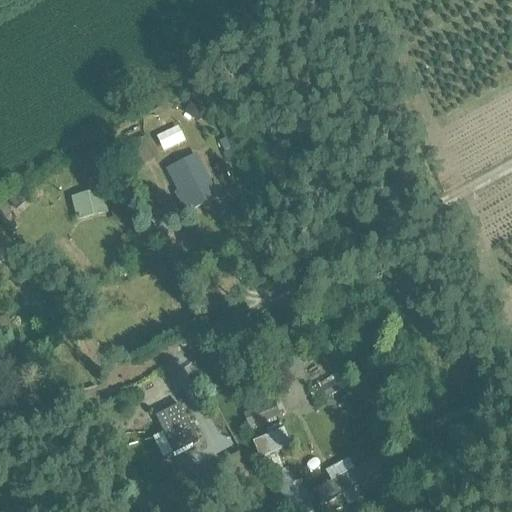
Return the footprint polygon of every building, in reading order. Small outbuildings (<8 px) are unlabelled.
[(192,102),(184,114),(198,123),(206,111),(192,102)] [(178,126),(156,137),(163,151),(185,140),(178,126)] [(130,156),(125,158),(129,167),(142,160),(145,166),(157,160),(145,138),(126,148),(130,156)] [(175,195),(185,215),(218,199),(197,155),(167,170),(178,193),(175,195)] [(98,179),(86,182),(88,194),(70,199),(76,222),(109,214),(103,190),(101,191),(98,179)] [(8,202),(16,211),(27,202),(19,193),(8,202)] [(2,202),(0,202),(0,219),(11,238),(15,235),(12,230),(16,228),(2,202)] [(124,203),(110,206),(114,224),(129,220),(124,203)] [(7,316),(0,318),(0,337),(12,334),(7,316)] [(320,389),(318,390),(322,397),(314,401),(318,410),(333,402),(330,398),(348,390),(342,378),(340,379),(338,375),(318,386),(320,389)] [(246,414),(252,429),(281,418),(274,402),(246,414)] [(468,405),(425,429),(438,454),(481,429),(468,405)] [(193,447),(198,444),(180,407),(159,418),(166,433),(177,454),(178,457),(194,450),(193,447)] [(272,461),(270,456),(291,447),(284,430),(255,443),(257,447),(246,452),(226,461),(245,503),(263,495),(269,511),(313,511),(302,481),(298,482),(295,472),(290,473),(288,469),(283,471),(279,459),(272,461)] [(174,455),(177,454),(166,433),(153,439),(163,460),(173,455),(174,455)] [(316,491),(324,507),(343,496),(348,508),(359,502),(353,491),(385,473),(377,458),(356,470),(350,460),(326,473),(332,483),(316,491)]
